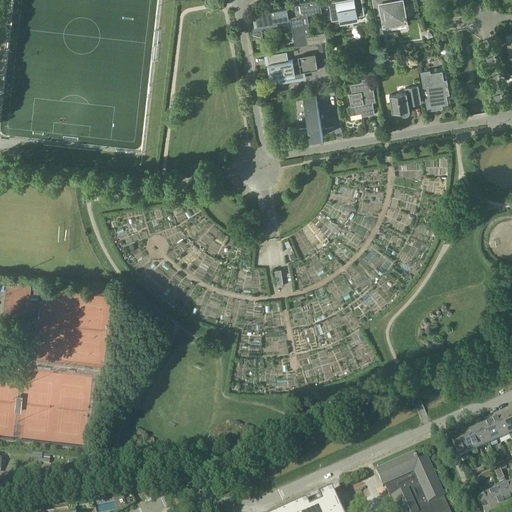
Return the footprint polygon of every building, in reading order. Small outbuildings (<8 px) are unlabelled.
[(290,18),(295,47),(307,45),(305,35),(309,34),(308,25),(305,25),(303,16),(322,12),(319,0),(316,0),(300,3),(300,4),(256,12),(258,26),(278,23),(278,20),(290,18)] [(340,23),(358,20),(357,16),(365,15),(361,0),(340,0),(329,2),(332,20),(339,19),(340,23)] [(374,0),(377,17),(383,16),(384,25),(397,22),(397,26),(406,25),(406,21),(405,17),(409,16),(407,7),(404,8),(402,0),(397,0),(390,1),(390,0),(374,0)] [(382,25),(375,26),(377,36),(384,35),(382,25)] [(263,38),(262,30),(251,32),(252,40),(263,38)] [(305,35),(307,45),(327,41),(325,32),(309,34),(305,35)] [(328,50),(326,42),(317,44),(319,52),(328,50)] [(299,61),(293,62),(293,60),(288,60),(287,51),(264,55),(266,65),(267,64),(270,80),(279,78),(280,83),(306,79),(305,71),(318,69),(315,53),(298,56),(299,61)] [(373,74),(370,62),(365,63),(367,75),(373,74)] [(443,108),(442,105),(448,104),(447,95),(450,95),(447,79),(444,80),(442,71),(431,73),(430,70),(422,72),(420,63),(416,62),(418,73),(421,73),(423,87),(426,87),(428,98),(425,99),(428,111),(443,108)] [(349,93),(351,105),(348,105),(350,115),(362,113),(362,116),(368,115),(375,114),(373,102),(376,102),(373,89),(370,90),(368,78),(362,79),(362,82),(351,84),(352,93),(349,93)] [(421,103),(418,86),(405,88),(406,92),(390,95),(393,112),(401,111),(402,113),(404,114),(406,115),(408,114),(409,113),(410,111),(410,109),(409,105),(421,103)] [(323,136),(316,95),(303,97),(305,108),(306,128),(308,128),(310,138),(314,137),(314,138),(323,136)] [(283,284),(281,269),(275,270),(277,285),(283,284)] [(509,435),(511,433),(511,416),(511,414),(501,418),(509,435)] [(501,418),(491,423),(499,440),(509,435),(501,418)] [(481,427),(489,444),(499,440),(491,423),(481,427)] [(479,448),(489,444),(481,427),(472,432),(479,448)] [(462,436),(469,453),(479,448),(472,432),(462,436)] [(459,458),(469,453),(462,436),(451,441),(459,458)] [(450,511),(444,498),(445,498),(427,459),(419,462),(414,453),(375,471),(383,487),(387,485),(398,511),(450,511)] [(44,463),(50,464),(50,456),(44,455),(44,460),(42,460),(38,460),(38,463),(42,463),(44,463)] [(499,468),(494,470),(496,477),(502,474),(501,471),(499,468)] [(482,481),(492,477),(490,472),(480,477),(482,481)] [(511,495),(507,486),(498,490),(507,510),(509,508),(508,506),(511,503),(511,495)] [(307,501),(283,511),(342,511),(332,490),(307,501)] [(495,511),(496,511),(488,495),(485,490),(481,491),(484,496),(478,499),(483,511),(495,511)] [(507,510),(498,490),(488,495),(496,511),(502,508),(503,511),(507,510)]
